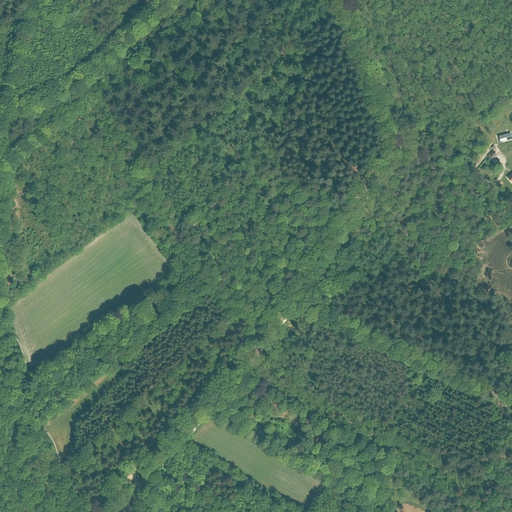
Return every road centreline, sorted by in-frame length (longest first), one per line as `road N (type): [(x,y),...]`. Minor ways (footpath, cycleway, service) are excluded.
road 1 (unknown): [(328,0),(350,85),(328,218),(251,333),(137,459)]
road 2 (track): [(204,402),(266,330),(394,147)]
road 3 (track): [(88,511),(36,424),(17,345),(3,335)]
road 4 (track): [(394,147),(340,0)]
road 5 (track): [(394,147),(416,129),(511,199)]
